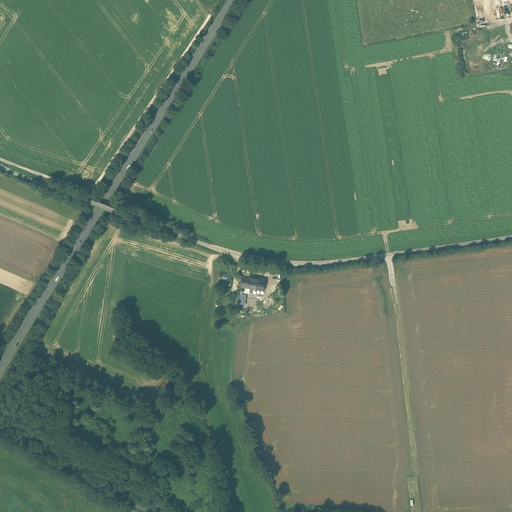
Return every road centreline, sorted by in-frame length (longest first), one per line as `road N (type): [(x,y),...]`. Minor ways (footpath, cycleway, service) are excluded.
road 1 (track): [(0,164),(226,249),(288,261),(511,236)]
road 2 (primary): [(233,0),(0,371)]
road 3 (track): [(0,158),(48,177),(97,180),(211,15)]
road 4 (track): [(388,253),(414,462)]
road 5 (track): [(148,511),(0,431)]
